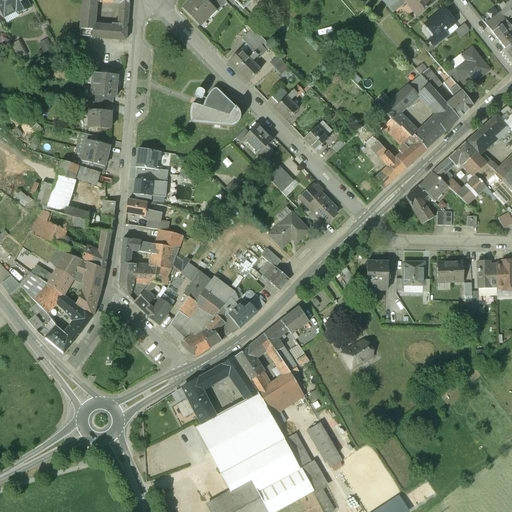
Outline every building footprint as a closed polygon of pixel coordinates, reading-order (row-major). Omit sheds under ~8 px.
[(0,0),(0,12),(1,15),(13,9),(16,15),(29,8),(25,0),(0,0)] [(98,0),(82,0),(79,36),(91,37),(91,30),(93,25),(96,0),(99,1),(98,0)] [(128,0),(98,0),(99,1),(119,3),(119,11),(128,11),(128,0)] [(207,2),(204,0),(190,0),(182,9),(198,26),(215,11),(207,2)] [(222,0),(209,0),(207,2),(215,11),(217,12),(226,3),(222,0)] [(233,0),(243,10),(253,0),(233,0)] [(397,0),(388,8),(392,13),(404,4),(401,0),(397,0)] [(407,0),(407,1),(418,15),(424,10),(426,9),(425,9),(433,2),(431,0),(407,0)] [(505,0),(508,3),(505,5),(507,7),(500,13),(507,22),(511,17),(511,1),(511,0),(505,0)] [(443,10),(425,25),(434,36),(436,38),(444,31),(454,23),(443,10)] [(117,27),(93,25),(91,30),(91,37),(125,41),(128,11),(119,11),(117,27)] [(507,22),(500,13),(489,22),(489,20),(486,22),(493,32),(507,22)] [(511,33),(511,28),(507,22),(493,32),(506,48),(511,43),(511,34),(511,33)] [(260,38),(252,29),(241,40),(249,49),(260,38)] [(444,31),(436,38),(434,36),(428,40),(434,48),(449,36),(444,31)] [(243,54),(239,50),(228,62),(236,70),(253,54),(261,46),(265,42),(260,38),(249,49),(243,54)] [(261,46),(253,54),(257,58),(258,58),(265,51),(261,46)] [(471,49),(461,56),(466,61),(456,69),(455,70),(466,84),(469,87),(486,73),(479,65),(482,62),(471,49)] [(253,54),(236,70),(248,83),(260,71),(251,63),(257,58),(253,54)] [(278,54),(269,63),(274,68),(283,59),(278,54)] [(466,84),(455,70),(456,69),(454,67),(445,73),(450,78),(459,90),(466,84)] [(390,103),(359,69),(349,78),(381,111),(390,103)] [(441,85),(428,70),(420,76),(428,86),(434,92),(441,85)] [(100,74),(92,74),(91,85),(115,87),(116,76),(112,75),(100,74)] [(418,96),(398,75),(386,86),(396,97),(396,98),(405,108),(418,96)] [(450,78),(443,83),(454,98),(461,92),(459,90),(450,78)] [(115,87),(91,85),(90,96),(112,98),(114,98),(115,87)] [(432,120),(444,133),(459,120),(449,109),(434,92),(428,86),(419,94),(437,115),(432,120)] [(302,92),(297,87),(293,91),(297,94),(294,97),(296,98),(302,92)] [(214,88),(213,89),(211,90),(209,92),(207,95),(206,96),(204,101),(202,104),(202,107),(200,106),(197,105),(194,104),(192,105),(191,105),(190,106),(190,107),(189,110),(189,112),(189,114),(189,116),(189,118),(190,121),(190,122),(191,122),(192,123),(193,123),(230,127),(231,127),(234,126),(235,125),(237,124),(238,123),(239,121),(239,119),(239,116),(238,113),(237,110),(217,90),(215,89),(214,88)] [(196,99),(198,98),(201,100),(202,98),(203,96),(203,94),(203,93),(201,91),(199,89),(197,90),(195,91),(194,94),(194,96),(194,98),(196,99)] [(281,89),(270,98),(277,106),(288,96),(281,89)] [(299,112),(289,101),(291,101),(294,97),(297,94),(293,91),(288,96),(277,106),(274,109),(286,122),(293,115),(294,117),(299,112)] [(473,106),(461,92),(454,98),(450,101),(454,105),(449,109),(459,120),(473,106)] [(112,98),(92,96),(91,102),(111,105),(112,98)] [(405,108),(396,98),(390,103),(381,111),(391,121),(400,129),(401,129),(407,123),(399,114),(405,108)] [(90,102),(77,100),(76,106),(89,108),(90,102)] [(511,111),(506,106),(496,115),(510,131),(511,133),(511,157),(498,171),(487,161),(484,163),(495,173),(511,189),(511,111)] [(110,112),(88,111),(87,128),(110,129),(110,112)] [(496,115),(466,143),(479,157),(496,141),(498,142),(510,131),(496,115)] [(432,120),(418,132),(430,146),(444,133),(432,120)] [(425,150),(414,137),(411,140),(401,129),(400,129),(391,121),(382,128),(384,133),(382,136),(402,156),(397,160),(406,169),(425,150)] [(430,146),(418,132),(417,133),(407,123),(401,129),(411,140),(414,137),(425,150),(430,146)] [(374,135),(372,138),(376,142),(378,140),(377,138),(379,136),(376,134),(378,132),(372,124),(368,128),(374,135)] [(257,127),(243,140),(258,155),(272,142),(257,127)] [(328,140),(315,127),(303,140),(315,152),(328,140)] [(340,140),(337,143),(335,141),(330,146),(336,153),(345,145),(340,140)] [(110,147),(86,141),(84,150),(107,156),(110,147)] [(386,153),(376,142),(369,148),(380,159),(386,153)] [(475,154),(465,143),(441,165),(447,171),(453,166),(454,167),(459,163),(461,166),(475,154)] [(160,153),(138,149),(136,168),(154,170),(155,161),(159,161),(160,153)] [(107,156),(84,150),(81,161),(93,164),(105,167),(107,156)] [(406,169),(397,160),(395,162),(386,153),(380,159),(388,167),(382,172),(391,182),(406,169)] [(475,154),(461,166),(471,177),(472,178),(474,177),(482,185),(495,173),(484,163),(475,154)] [(91,170),(61,161),(46,210),(75,219),(73,227),(86,229),(89,214),(66,207),(75,176),(97,183),(100,173),(91,170)] [(105,167),(93,164),(91,170),(100,173),(103,174),(105,167)] [(441,165),(432,174),(437,179),(438,179),(444,186),(449,181),(451,178),(446,172),(447,171),(441,165)] [(154,170),(136,168),(135,175),(135,180),(153,182),(164,183),(165,171),(154,170)] [(279,168),(267,179),(280,192),(291,181),(279,168)] [(391,182),(382,172),(373,180),(383,190),(391,182)] [(437,179),(432,174),(419,188),(427,195),(433,202),(446,188),(444,186),(438,179),(437,179)] [(474,177),(472,178),(471,177),(469,180),(471,182),(464,188),(474,199),(485,188),(482,185),(474,177)] [(153,182),(135,180),(133,195),(136,195),(136,199),(151,200),(152,196),(153,182)] [(460,192),(449,181),(444,186),(446,188),(455,197),(460,192)] [(41,182),(35,199),(45,202),(50,185),(41,182)] [(164,183),(153,182),(152,196),(165,198),(167,183),(164,183)] [(325,198),(314,186),(300,200),(325,225),(336,214),(332,211),(335,208),(325,198)] [(419,188),(417,186),(405,198),(421,225),(433,218),(421,201),(427,195),(419,188)] [(474,199),(464,188),(460,192),(455,197),(466,207),(474,199)] [(171,201),(157,200),(156,206),(170,210),(171,201)] [(147,204),(128,201),(126,214),(145,217),(146,211),(147,204)] [(115,203),(107,202),(104,217),(113,218),(115,203)] [(86,248),(62,238),(66,225),(73,227),(75,219),(46,210),(39,209),(33,217),(35,220),(29,233),(53,247),(64,252),(82,259),(86,248)] [(160,213),(146,211),(145,217),(149,217),(147,228),(159,230),(169,233),(170,227),(159,224),(160,213)] [(308,231),(292,213),(269,235),(282,249),(292,239),(295,243),(308,231)] [(511,220),(508,213),(498,219),(503,229),(511,224),(511,220)] [(104,217),(89,214),(86,229),(96,230),(111,232),(113,218),(104,217)] [(476,217),(466,217),(466,227),(475,227),(476,217)] [(111,232),(96,230),(95,239),(101,240),(100,244),(108,247),(111,232)] [(169,233),(159,230),(155,245),(159,246),(178,249),(183,237),(169,233)] [(53,247),(29,233),(22,246),(47,259),(53,247)] [(155,245),(123,239),(121,264),(130,264),(132,251),(138,252),(151,254),(151,250),(158,251),(159,246),(155,245)] [(100,244),(99,253),(86,248),(82,259),(104,269),(108,247),(100,244)] [(178,249),(159,246),(158,251),(151,250),(151,254),(149,266),(162,268),(171,270),(178,249)] [(279,261),(267,250),(260,257),(273,267),(274,268),(279,261)] [(87,263),(65,254),(52,276),(68,285),(74,275),(84,279),(87,263)] [(183,264),(178,261),(175,266),(177,267),(176,269),(181,273),(190,261),(187,260),(183,264)] [(511,260),(501,261),(502,264),(495,264),(496,294),(503,294),(502,291),(511,290),(511,260)] [(489,261),(477,262),(478,289),(489,288),(489,285),(496,285),(495,266),(489,266),(489,261)] [(230,283),(243,265),(239,262),(225,279),(230,283)] [(378,262),(374,262),(372,263),(366,263),(365,288),(375,288),(375,290),(387,291),(388,263),(379,263),(378,262)] [(104,270),(87,263),(84,279),(83,283),(99,292),(104,270)] [(423,264),(403,263),(403,280),(403,285),(422,286),(423,286),(423,280),(423,264)] [(462,263),(437,264),(437,283),(463,282),(462,263)] [(130,264),(121,264),(119,286),(134,303),(149,282),(156,283),(160,284),(161,277),(167,278),(161,274),(162,268),(149,266),(130,264)] [(52,277),(37,267),(33,275),(47,285),(52,277)] [(192,267),(185,277),(192,282),(199,272),(192,267)] [(274,268),(273,267),(262,277),(267,282),(266,284),(270,288),(272,286),(279,291),(288,280),(274,268)] [(171,270),(162,268),(161,274),(167,278),(171,270)] [(259,276),(252,269),(248,274),(255,281),(259,276)] [(210,281),(199,272),(192,282),(183,295),(187,298),(165,330),(180,344),(190,336),(192,339),(200,334),(205,329),(205,326),(213,318),(215,321),(219,318),(225,324),(232,334),(239,329),(228,315),(222,308),(234,292),(213,277),(210,281)] [(33,275),(31,273),(19,286),(20,286),(33,301),(42,310),(46,313),(56,302),(62,308),(67,300),(66,299),(47,285),(33,275)] [(68,285),(52,276),(52,277),(47,285),(66,299),(68,295),(64,292),(68,285)] [(19,286),(11,277),(1,285),(9,296),(20,286),(19,286)] [(403,280),(395,280),(395,292),(403,292),(403,285),(403,280)] [(149,282),(134,303),(148,316),(153,310),(148,305),(153,298),(147,293),(150,290),(152,290),(156,283),(149,282)] [(234,292),(222,308),(228,315),(237,308),(234,303),(242,296),(236,289),(234,292)] [(84,293),(76,306),(91,317),(97,300),(84,293)] [(174,302),(163,294),(159,301),(170,308),(174,302)] [(76,306),(67,300),(62,308),(75,320),(73,322),(76,324),(70,332),(77,338),(91,317),(76,306)] [(170,308),(159,301),(153,310),(148,316),(158,325),(170,308)] [(316,316),(306,301),(300,306),(310,320),(316,316)] [(242,310),(238,306),(237,308),(228,315),(239,329),(257,313),(252,309),(248,305),(242,310)] [(297,308),(280,322),(287,332),(290,336),(296,331),(302,338),(307,334),(301,327),(308,322),(297,308)] [(41,325),(34,316),(27,321),(35,331),(41,325)] [(53,328),(49,333),(43,329),(39,334),(44,339),(63,355),(74,342),(67,336),(56,326),(55,326),(49,318),(45,322),(53,328)] [(219,318),(215,321),(213,318),(205,326),(205,329),(200,334),(209,349),(220,341),(217,336),(219,334),(216,330),(220,328),(225,324),(219,318)] [(275,325),(264,335),(271,346),(289,373),(295,369),(296,368),(277,340),(287,332),(280,322),(275,325)] [(232,334),(225,324),(220,328),(226,338),(232,334)] [(77,338),(70,332),(67,336),(74,342),(77,338)] [(209,349),(200,334),(192,339),(190,336),(180,344),(194,358),(209,349)] [(264,335),(252,344),(260,355),(265,351),(271,346),(264,335)] [(363,342),(342,355),(351,369),(371,357),(363,342)] [(252,344),(247,349),(234,357),(250,382),(262,373),(254,360),(260,355),(252,344)] [(267,387),(258,393),(270,416),(271,416),(288,406),(303,397),(291,377),(289,374),(289,373),(271,346),(265,351),(283,377),(267,387)] [(304,356),(295,362),(299,367),(308,362),(304,356)] [(257,493),(300,469),(285,440),(275,424),(271,416),(270,416),(258,393),(256,394),(233,358),(222,365),(215,369),(221,380),(229,376),(245,401),(214,417),(201,425),(201,426),(196,429),(229,492),(250,481),(257,493)] [(215,369),(202,377),(208,387),(221,380),(215,369)] [(295,369),(289,373),(289,374),(291,377),(298,373),(295,369)] [(262,373),(250,382),(258,393),(267,387),(262,379),(265,377),(263,373),(262,373)] [(202,377),(182,388),(188,399),(182,402),(178,405),(177,405),(184,418),(195,413),(201,425),(214,417),(201,391),(208,387),(202,377)] [(188,399),(182,388),(176,391),(182,402),(188,399)] [(176,391),(171,395),(177,405),(178,405),(182,402),(176,391)] [(309,464),(293,436),(285,440),(300,469),(314,491),(315,493),(325,487),(311,463),(309,464)] [(338,455),(325,461),(330,469),(336,465),(341,461),(338,455)] [(250,481),(229,492),(206,505),(209,511),(276,511),(314,491),(300,469),(257,493),(250,481)]
